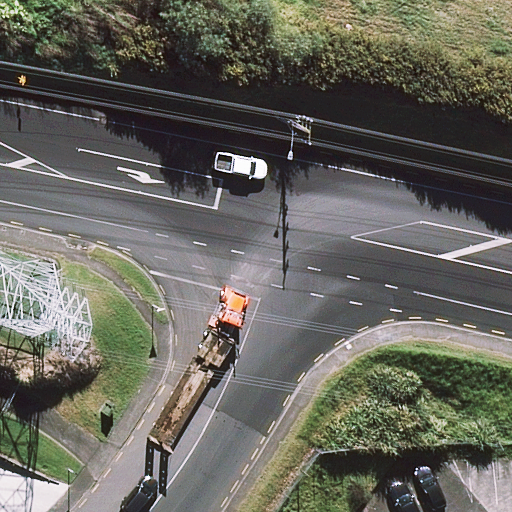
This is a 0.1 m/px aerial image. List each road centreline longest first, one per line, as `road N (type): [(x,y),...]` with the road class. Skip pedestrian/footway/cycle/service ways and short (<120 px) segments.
road 1 (residential): [(148,511),(235,373),(261,297),(273,226)]
road 2 (secondary): [(273,226),(0,164)]
road 3 (secondary): [(511,259),(273,226)]
